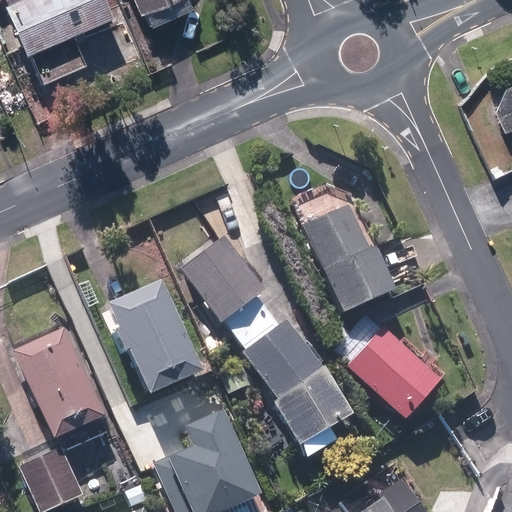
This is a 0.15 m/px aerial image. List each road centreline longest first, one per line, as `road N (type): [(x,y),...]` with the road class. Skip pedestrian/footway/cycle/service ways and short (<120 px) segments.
road 1 (tertiary): [(327,71),(0,215)]
road 2 (residential): [(511,319),(384,83)]
